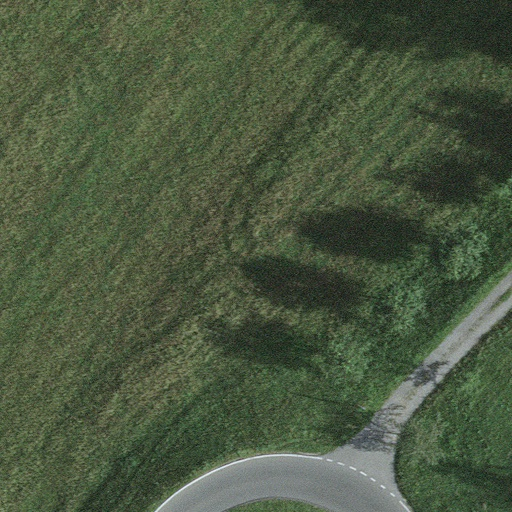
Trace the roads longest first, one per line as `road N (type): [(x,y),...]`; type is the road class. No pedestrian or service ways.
road 1 (track): [(339,488),(422,381),(511,290)]
road 2 (tertiary): [(185,511),(220,489),(283,476),(339,488),(376,511)]
